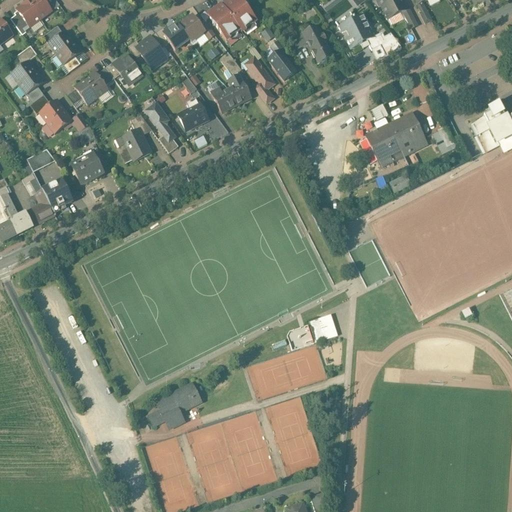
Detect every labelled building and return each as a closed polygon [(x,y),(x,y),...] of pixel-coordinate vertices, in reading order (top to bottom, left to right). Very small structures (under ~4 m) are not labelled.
[(52,13),(41,0),(31,0),(27,4),(40,21),(52,13)] [(60,7),(54,0),(46,0),(55,11),(60,7)] [(239,0),(238,0),(232,0),(223,8),(221,6),(240,32),(240,31),(240,32),(241,34),(256,23),(239,0)] [(400,0),(376,0),(377,1),(377,3),(379,7),(380,7),(382,10),(401,0),(400,0)] [(401,0),(382,10),(388,22),(407,12),(401,0)] [(40,21),(27,4),(16,12),(28,28),(29,30),(40,21)] [(240,32),(221,6),(207,17),(212,23),(212,27),(215,27),(226,42),(240,32),(240,31),(240,32)] [(432,23),(426,12),(419,15),(425,26),(432,23)] [(28,28),(17,14),(14,16),(15,18),(10,21),(22,37),(26,35),(24,31),(28,28)] [(362,17),(355,21),(350,14),(335,25),(342,34),(346,32),(350,39),(346,41),(351,51),(366,43),(371,52),(380,48),(387,44),(384,38),(382,34),(373,38),(362,17)] [(199,26),(193,18),(179,28),(189,42),(191,44),(204,35),(205,34),(199,26)] [(215,37),(204,22),(199,26),(205,34),(204,35),(209,41),(215,37)] [(0,45),(12,37),(7,30),(4,30),(0,23),(0,45)] [(179,28),(177,26),(166,34),(164,36),(169,45),(175,52),(189,42),(179,28)] [(57,29),(43,39),(48,46),(62,36),(57,29)] [(162,30),(155,35),(165,48),(169,45),(164,36),(166,34),(162,30)] [(301,30),(294,34),(296,38),(291,41),(296,51),(307,45),(310,50),(309,51),(317,66),(332,58),(325,43),(327,42),(324,37),(322,38),(318,30),(304,37),(301,30)] [(62,36),(48,46),(56,57),(73,44),(70,40),(70,39),(66,33),(62,36)] [(150,39),(160,52),(165,48),(155,35),(150,39)] [(400,48),(390,35),(384,38),(387,44),(380,48),(385,58),(401,50),(400,48)] [(139,47),(135,50),(141,57),(152,71),(166,61),(160,52),(150,39),(139,47)] [(135,50),(139,47),(136,43),(128,49),(136,60),(141,57),(135,50)] [(73,44),(56,57),(64,68),(75,59),(82,54),(77,48),(76,49),(73,44)] [(285,54),(277,44),(271,49),(276,56),(269,61),(284,82),(295,74),(282,56),(285,54)] [(30,49),(17,58),(23,67),(29,63),(37,58),(30,49)] [(250,52),(253,59),(258,56),(255,50),(250,52)] [(242,73),(230,58),(224,62),(235,78),(242,73)] [(75,59),(64,68),(69,75),(80,66),(75,59)] [(141,78),(127,59),(114,68),(114,69),(120,76),(125,77),(131,85),(141,78)] [(274,86),(254,60),(248,64),(247,71),(258,85),(256,87),(258,89),(262,86),(266,92),(274,86)] [(23,67),(10,76),(18,87),(35,74),(32,70),(33,69),(29,63),(23,67)] [(112,65),(106,70),(114,81),(120,76),(114,69),(114,68),(112,65)] [(106,70),(97,76),(105,87),(114,81),(106,70)] [(35,74),(18,87),(26,98),(38,89),(44,84),(40,78),(39,79),(35,74)] [(95,74),(89,78),(90,79),(85,83),(98,100),(108,92),(105,87),(97,76),(95,74)] [(239,77),(228,83),(232,89),(234,88),(231,84),(240,79),(239,77)] [(240,79),(231,84),(234,88),(232,89),(228,92),(236,108),(251,100),(240,79)] [(197,91),(188,80),(181,84),(190,96),(197,91)] [(85,83),(81,86),(80,85),(74,90),(82,100),(87,108),(98,100),(85,83)] [(266,92),(262,86),(258,89),(255,91),(266,105),(273,100),(266,92)] [(38,89),(26,98),(32,106),(33,106),(44,98),(38,89)] [(222,95),(219,90),(210,94),(221,115),(236,108),(228,92),(222,95)] [(76,92),(67,98),(73,107),(82,100),(76,92)] [(44,98),(33,106),(32,106),(30,108),(37,117),(39,115),(50,107),(44,98)] [(50,107),(39,115),(47,126),(64,113),(61,108),(57,102),(50,107)] [(499,104),(488,110),(490,114),(484,117),(484,118),(470,128),(473,139),(475,138),(490,131),(489,129),(506,120),(503,115),(504,114),(499,104)] [(169,122),(157,105),(145,113),(163,138),(168,145),(173,142),(175,140),(166,128),(166,125),(169,122)] [(376,122),(387,117),(382,106),(371,111),(376,122)] [(199,107),(178,117),(186,133),(207,123),(199,107)] [(64,113),(47,126),(55,136),(72,123),(72,122),(68,117),(67,117),(64,113)] [(89,129),(80,116),(72,122),(72,123),(80,134),(89,129)] [(412,117),(389,128),(401,152),(424,141),(412,117)] [(511,117),(506,120),(489,129),(490,131),(475,138),(484,155),(499,147),(495,139),(511,130),(511,117)] [(141,118),(130,123),(136,134),(139,132),(142,138),(152,133),(141,118)] [(375,121),(363,125),(365,132),(377,128),(375,121)] [(401,152),(389,128),(366,140),(381,170),(404,158),(403,158),(404,158),(401,152)] [(80,134),(78,135),(82,143),(84,146),(95,141),(89,129),(80,134)] [(136,134),(123,140),(127,149),(119,153),(125,165),(133,161),(133,162),(150,154),(142,138),(139,132),(136,134)] [(438,133),(431,137),(439,152),(446,148),(438,133)] [(78,135),(70,139),(74,147),(82,143),(78,135)] [(121,138),(115,141),(114,143),(119,153),(127,149),(123,140),(121,138)] [(168,145),(163,138),(158,142),(169,156),(178,149),(173,142),(168,145)] [(197,150),(206,147),(204,139),(194,142),(197,150)] [(55,163),(47,152),(27,162),(33,174),(55,163)] [(93,157),(71,168),(81,187),(103,176),(93,157)] [(32,176),(22,181),(25,187),(35,182),(32,176)] [(383,179),(376,182),(380,190),(387,188),(383,179)] [(61,183),(42,192),(42,193),(48,204),(55,218),(56,217),(52,211),(57,208),(59,211),(72,204),(61,183)] [(6,189),(0,192),(0,201),(7,198),(10,196),(6,189)] [(48,204),(42,193),(36,196),(41,207),(48,204)] [(25,214),(18,218),(7,198),(0,201),(17,236),(32,228),(25,214)] [(0,243),(3,244),(17,236),(0,201),(0,243)] [(41,207),(33,211),(40,225),(55,218),(48,204),(41,207)] [(468,311),(462,314),(465,319),(471,316),(468,311)] [(318,321),(308,324),(315,345),(325,342),(318,321)] [(192,386),(174,395),(182,412),(194,406),(194,408),(201,404),(192,386)] [(177,417),(180,415),(171,397),(156,404),(160,413),(149,418),(154,428),(165,423),(169,432),(182,426),(177,417)] [(322,511),(324,495),(310,499),(314,511),(322,511)]
